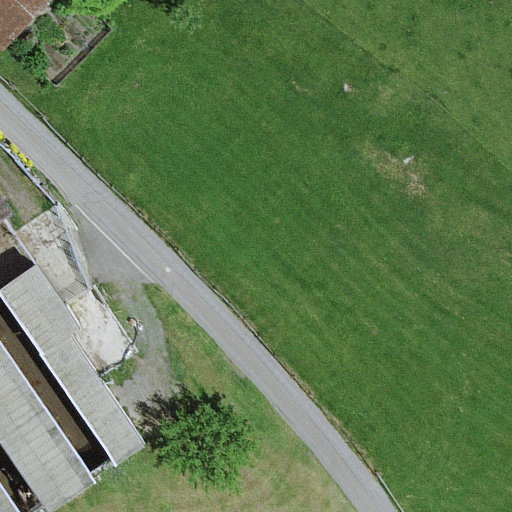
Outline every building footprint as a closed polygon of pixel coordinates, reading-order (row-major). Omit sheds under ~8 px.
[(0,0),(0,54),(53,0),(0,0)] [(0,210),(20,196),(0,167),(0,210)] [(90,320),(43,256),(3,285),(47,346),(45,348),(123,457),(154,435),(78,328),(90,320)] [(108,470),(0,314),(0,420),(58,505),(108,470)] [(30,511),(0,468),(0,511),(30,511)]
